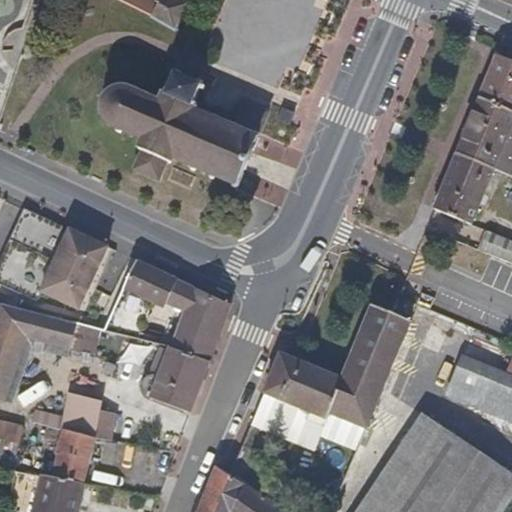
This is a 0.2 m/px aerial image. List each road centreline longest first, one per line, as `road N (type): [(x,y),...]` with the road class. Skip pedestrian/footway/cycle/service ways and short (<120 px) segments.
road 1 (tertiary): [(398,0),(269,290)]
road 2 (tertiary): [(0,165),(269,290)]
road 3 (unclassified): [(269,290),(179,511)]
